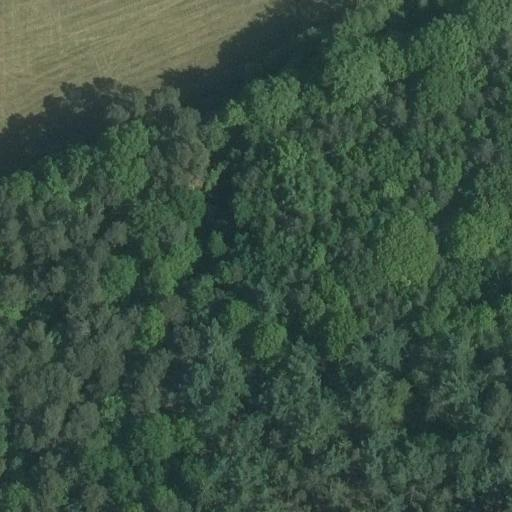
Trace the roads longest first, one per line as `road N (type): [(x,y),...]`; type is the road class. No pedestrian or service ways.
road 1 (unclassified): [(0,204),(509,0)]
road 2 (track): [(183,129),(195,167),(181,511)]
